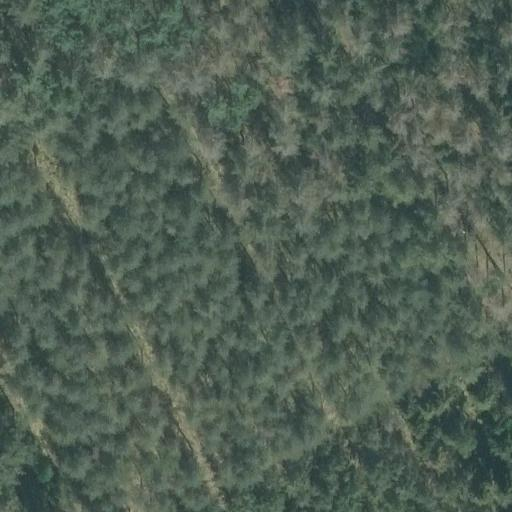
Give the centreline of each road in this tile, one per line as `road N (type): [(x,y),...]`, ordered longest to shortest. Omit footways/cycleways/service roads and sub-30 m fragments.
road 1 (track): [(511,306),(336,409),(137,47)]
road 2 (track): [(336,409),(156,511)]
road 3 (track): [(0,125),(137,47)]
